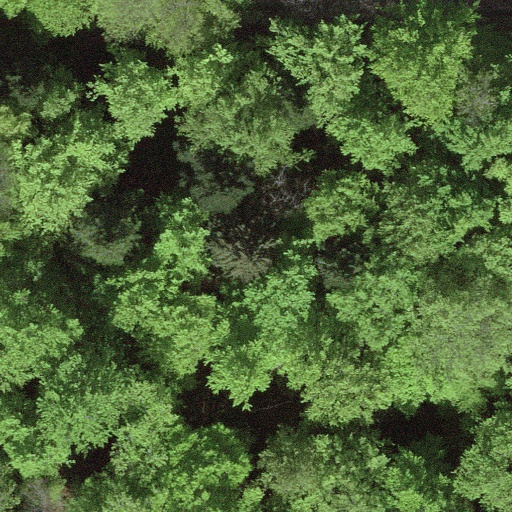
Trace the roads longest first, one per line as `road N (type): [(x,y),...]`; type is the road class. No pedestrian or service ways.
road 1 (track): [(0,207),(511,404)]
road 2 (track): [(149,0),(0,3)]
